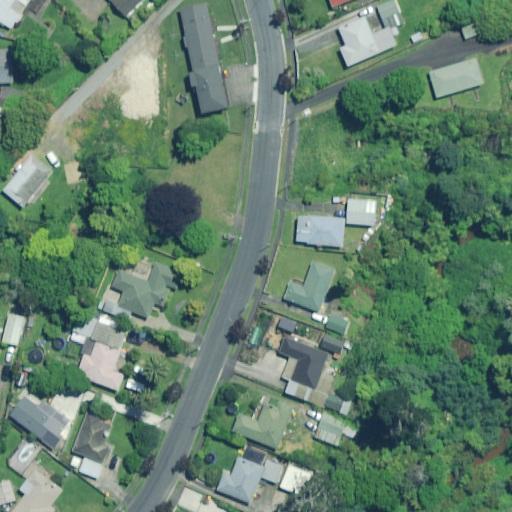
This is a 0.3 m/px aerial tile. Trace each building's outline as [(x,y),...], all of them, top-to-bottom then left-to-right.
[(0,0),(0,23),(12,31),(31,0),(0,0)] [(109,0),(128,18),(145,0),(109,0)] [(356,0),(329,0),(333,9),(356,0)] [(405,24),(395,0),(378,8),(387,30),(373,36),(366,18),(340,29),(347,47),(341,49),(349,68),(398,47),(394,37),(399,35),(396,27),(405,24)] [(185,48),(188,48),(193,73),(190,74),(193,88),(198,87),(203,115),(229,110),(208,5),(181,10),(186,35),(183,36),(185,48)] [(482,35),(479,25),(462,30),(465,40),(482,35)] [(411,37),(415,46),(426,40),(422,32),(411,37)] [(17,49),(0,49),(0,85),(18,85),(17,49)] [(157,116),(154,60),(122,61),(124,117),(157,116)] [(484,85),(476,60),(430,74),(437,99),(484,85)] [(2,88),(0,98),(0,108),(3,109),(21,113),(25,92),(2,88)] [(53,172),(31,155),(2,192),(24,210),(53,172)] [(377,203),(350,201),(348,225),(375,227),(377,203)] [(345,221),(300,218),(298,245),(343,248),(345,221)] [(121,271),(112,287),(124,294),(120,304),(109,300),(103,312),(129,323),(133,313),(149,320),(156,305),(164,308),(173,288),(178,291),(185,276),(157,263),(148,283),(121,271)] [(336,272),(314,264),(305,288),(291,283),(285,300),(306,308),(321,313),(336,272)] [(25,318),(10,314),(2,343),(18,347),(25,318)] [(126,333),(80,315),(73,332),(120,350),(126,333)] [(348,320),(330,315),(326,329),(344,334),(348,320)] [(346,343),(326,337),(322,349),(342,355),(346,343)] [(330,355),(287,339),(281,354),(290,357),(282,378),(291,382),(287,394),(305,402),(310,389),(328,396),(335,378),(323,374),(330,355)] [(95,346),(91,358),(85,356),(77,377),(119,392),(124,377),(115,373),(121,356),(95,346)] [(353,407),(331,396),(326,406),(348,417),(353,407)] [(58,420),(25,398),(11,419),(43,441),(58,420)] [(279,451),(294,412),(267,401),(258,422),(240,415),(233,432),(279,451)] [(364,430),(325,414),(316,437),(339,447),(344,435),(359,441),(364,430)] [(113,426),(87,415),(68,465),(80,470),(79,473),(98,480),(110,448),(105,446),(113,426)] [(267,456),(255,451),(250,463),(239,458),(233,475),(223,472),(215,491),(251,505),(262,479),(277,485),(284,467),(266,460),(267,456)] [(63,492),(35,471),(20,491),(26,496),(14,511),(55,511),(51,509),(63,492)] [(0,506),(14,502),(9,483),(0,485),(0,506)]
